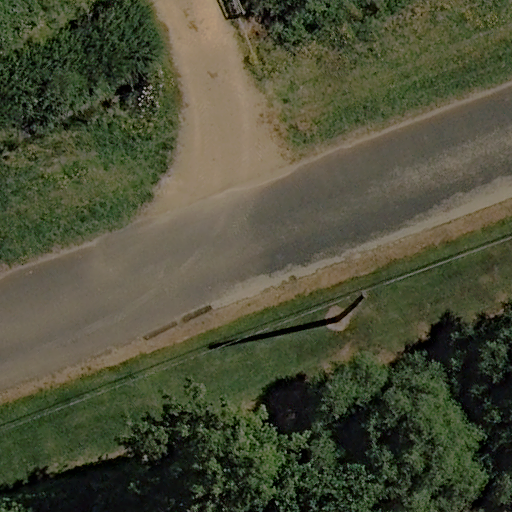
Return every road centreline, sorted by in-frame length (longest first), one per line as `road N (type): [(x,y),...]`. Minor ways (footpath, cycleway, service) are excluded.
road 1 (unclassified): [(278,213),(0,319)]
road 2 (unclassified): [(511,125),(278,213)]
road 3 (unclassified): [(278,213),(214,0)]
